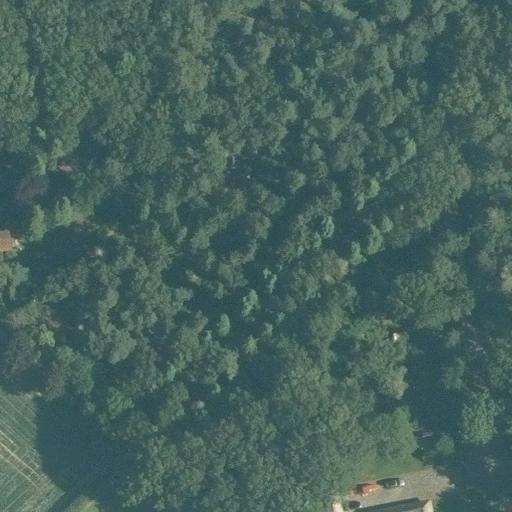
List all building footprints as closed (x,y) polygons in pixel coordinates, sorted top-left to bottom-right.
[(5,234),(0,234),(0,252),(12,251),(9,226),(4,227),(5,234)] [(355,405),(353,411),(361,414),(363,408),(355,405)] [(258,477),(246,481),(253,501),(265,497),(258,477)] [(293,482),(272,487),(274,497),(292,492),(295,492),(295,491),(293,482)] [(313,491),(317,511),(341,511),(337,486),(313,491)]
